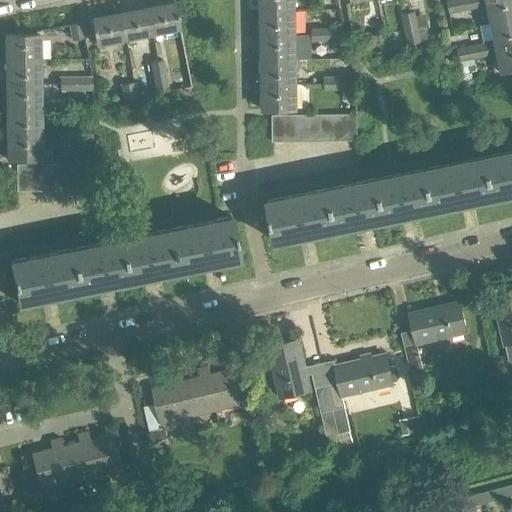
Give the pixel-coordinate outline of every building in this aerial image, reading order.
[(261,0),(261,12),(295,12),(295,0),(261,0)] [(450,13),(465,10),(463,0),(453,0),(447,1),(448,6),(450,13)] [(479,0),(463,0),(465,10),(481,6),(480,1),(479,0)] [(511,20),(511,0),(487,0),(489,5),(493,24),(511,20)] [(147,9),(152,35),(180,30),(177,19),(179,18),(178,15),(177,15),(174,4),(147,9)] [(152,35),(147,9),(120,15),(125,40),(152,35)] [(296,36),(295,12),(261,12),(262,37),(296,36)] [(403,15),(406,31),(418,29),(415,17),(415,13),(403,15)] [(125,40),(120,15),(92,20),(94,31),(93,31),(94,35),(95,35),(97,46),(125,40)] [(511,20),(493,24),(498,49),(511,45),(511,20)] [(81,24),(70,26),(73,41),(84,39),(81,24)] [(406,31),(409,47),(417,45),(421,44),(418,29),(406,31)] [(312,42),(328,42),(328,30),(312,30),(312,37),(312,42)] [(344,42),(344,30),(328,30),(328,42),(344,42)] [(385,35),(373,37),(376,53),(387,50),(385,35)] [(5,37),(6,61),(40,60),(39,36),(5,37)] [(262,37),(262,62),(296,61),(296,36),(262,37)] [(473,48),(475,59),(491,56),(489,44),(473,48)] [(511,71),(511,45),(498,49),(503,73),(511,71)] [(457,51),(460,62),(475,59),(473,48),(457,51)] [(40,85),(40,60),(6,61),(6,86),(40,85)] [(152,64),(155,79),(167,77),(164,61),(152,64)] [(296,86),(296,61),(262,62),(262,86),(296,86)] [(167,77),(155,79),(158,95),(170,93),(167,77)] [(76,90),(76,78),(60,79),(60,90),(76,90)] [(76,90),(92,90),(92,78),(91,78),(76,78),(76,90)] [(324,80),(324,85),(324,89),(324,91),(340,91),(340,79),(324,80)] [(340,91),(356,91),(356,85),(356,79),(350,79),(344,79),(340,79),(340,91)] [(133,84),(121,86),(125,102),(136,99),(133,84)] [(40,110),(40,85),(6,86),(6,111),(40,110)] [(297,111),(296,86),(262,86),(263,111),(297,111)] [(41,135),(40,110),(6,111),(7,136),(41,135)] [(321,142),(333,142),(332,116),(320,117),(321,142)] [(333,142),(345,142),(344,116),(332,116),(333,142)] [(357,116),(344,116),(345,142),(357,142),(357,116)] [(273,143),(285,143),(284,117),(272,117),(273,143)] [(285,143),(297,143),(296,117),(284,117),(285,143)] [(297,143),(309,142),(308,117),(296,117),(297,143)] [(308,117),(309,142),(321,142),(320,117),(308,117)] [(77,140),(93,139),(93,127),(77,128),(77,140)] [(77,140),(77,128),(61,128),(61,140),(77,140)] [(41,160),(41,135),(7,136),(7,160),(41,160)] [(511,152),(489,157),(497,199),(511,195),(511,152)] [(427,169),(435,211),(497,199),(489,157),(427,169)] [(65,165),(53,166),(53,192),(65,191),(65,165)] [(65,165),(65,191),(77,191),(77,165),(65,165)] [(77,191),(89,191),(89,165),(77,165),(77,191)] [(101,165),(89,165),(89,191),(101,191),(101,165)] [(17,192),(29,192),(29,166),(17,166),(17,192)] [(29,192),(41,192),(41,166),(29,166),(29,192)] [(41,192),(53,192),(53,166),(41,166),(41,192)] [(378,179),(387,221),(435,211),(427,169),(378,179)] [(378,179),(330,189),(338,231),(387,221),(378,179)] [(338,231),(330,189),(268,201),(277,244),(284,242),(338,231)] [(230,218),(169,230),(177,272),(239,260),(230,218)] [(177,272),(169,230),(120,240),(129,282),(177,272)] [(120,240),(71,250),(80,292),(129,282),(120,240)] [(19,304),(80,292),(71,250),(10,262),(19,304)] [(511,290),(494,296),(511,363),(511,290)] [(414,331),(402,334),(411,373),(423,370),(418,344),(468,333),(461,303),(410,315),(414,331)] [(299,341),(269,348),(281,399),(311,392),(299,341)] [(346,409),(343,397),(393,386),(393,384),(397,383),(400,380),(401,376),(400,371),(397,368),(393,366),(389,367),(386,355),(373,358),(363,361),(336,367),(339,384),(328,387),(333,411),(334,412),(346,409)] [(214,409),(215,412),(243,406),(235,372),(239,371),(236,361),(225,363),(227,371),(210,375),(207,376),(215,409),(214,409)] [(187,419),(215,412),(214,409),(215,409),(207,376),(210,375),(208,367),(197,370),(199,378),(183,381),(180,382),(187,415),(187,419)] [(152,389),(160,425),(187,419),(187,415),(180,382),(183,381),(181,374),(170,376),(172,384),(152,389)] [(328,387),(316,389),(327,437),(339,435),(333,411),(328,387)] [(334,412),(339,435),(351,432),(346,409),(334,412)] [(422,422),(401,427),(404,438),(425,434),(422,422)] [(94,474),(94,478),(123,471),(115,437),(118,436),(116,426),(104,429),(106,437),(90,440),(86,441),(94,474)] [(86,441),(90,440),(88,433),(77,436),(78,443),(63,447),(59,448),(67,481),(66,481),(67,484),(94,478),(94,474),(86,441)] [(59,448),(63,447),(61,439),(49,442),(51,450),(31,455),(40,491),(67,484),(66,481),(67,481),(59,448)] [(511,496),(511,495),(510,487),(489,492),(491,502),(511,496)] [(480,495),(449,503),(451,511),(466,511),(466,509),(483,504),(480,495)]
